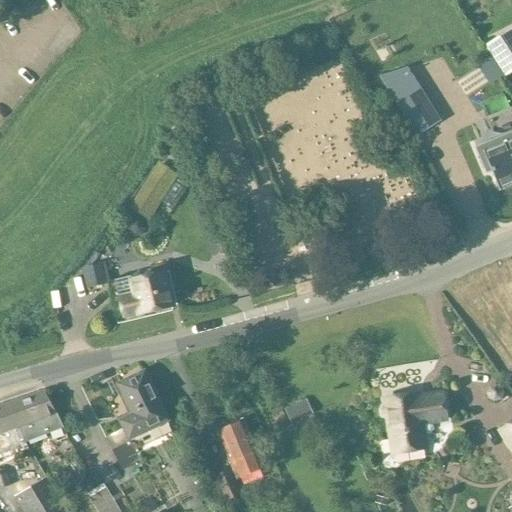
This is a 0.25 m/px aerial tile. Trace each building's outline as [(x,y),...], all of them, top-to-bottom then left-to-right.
[(499,36),(484,46),(503,77),(511,70),(511,29),(511,28),(499,36)] [(407,69),(379,77),(398,107),(422,92),(407,69)] [(237,84),(217,89),(218,91),(221,103),(241,97),(238,86),(237,84)] [(511,140),(478,155),(486,172),(490,170),(497,189),(511,182),(511,140)] [(143,184),(129,205),(131,206),(146,216),(160,195),(175,173),(163,165),(158,162),(143,184)] [(132,220),(128,226),(130,233),(136,236),(143,234),(147,228),(145,221),(138,218),(132,220)] [(89,268),(83,269),(84,274),(87,288),(109,282),(104,264),(89,268)] [(128,277),(109,282),(115,305),(121,303),(122,306),(124,317),(137,314),(137,315),(152,312),(173,307),(171,295),(170,295),(165,274),(164,274),(155,276),(129,282),(128,277)] [(135,416),(122,422),(132,444),(168,427),(168,424),(144,374),(143,374),(120,385),(135,416)] [(489,384),(486,390),(488,396),(494,399),(500,397),(503,391),(501,385),(498,383),(495,382),(494,382),(489,384)] [(44,391),(9,403),(26,442),(53,432),(56,441),(66,438),(63,428),(44,391)] [(386,405),(385,406),(385,407),(384,408),(384,409),(384,411),(384,412),(384,413),(384,414),(385,415),(387,417),(388,417),(393,453),(425,449),(421,423),(447,419),(443,393),(417,397),(416,393),(385,398),(386,405)] [(306,400),(284,410),(291,424),(313,415),(306,400)] [(26,442),(9,403),(0,406),(0,458),(22,451),(23,451),(30,449),(26,442)] [(255,453),(242,420),(217,430),(231,463),(238,480),(262,470),(260,464),(255,453)] [(511,423),(499,431),(511,452),(511,423)] [(131,441),(111,451),(122,471),(141,461),(131,441)] [(214,477),(225,501),(241,494),(230,470),(214,477)] [(15,497),(23,511),(66,511),(46,479),(15,497)] [(87,495),(97,511),(118,511),(103,485),(87,495)] [(376,497),(374,503),(385,506),(387,500),(376,497)]
